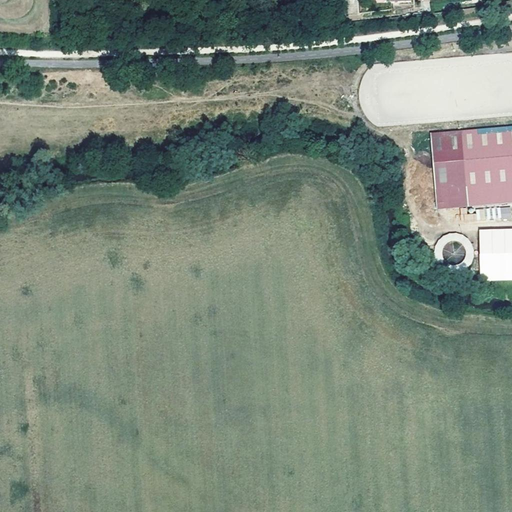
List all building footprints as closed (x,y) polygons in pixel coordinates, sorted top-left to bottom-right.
[(511,128),(433,135),(433,139),(511,132),(511,128)] [(511,204),(511,132),(433,139),(438,210),(511,204)] [(497,219),(511,218),(511,207),(497,207),(497,219)] [(476,210),(478,220),(487,218),(485,208),(476,210)] [(480,281),(511,280),(511,227),(478,229),(480,281)] [(465,244),(445,242),(443,260),(463,262),(465,244)]
